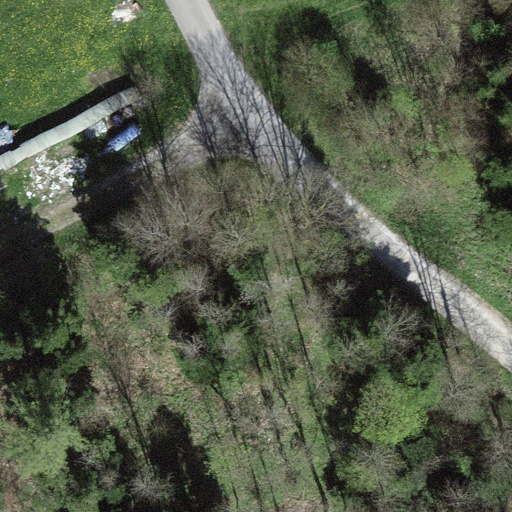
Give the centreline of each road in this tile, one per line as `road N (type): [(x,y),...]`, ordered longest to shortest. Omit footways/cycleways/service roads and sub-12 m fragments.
road 1 (track): [(249,110),(396,258),(511,354)]
road 2 (track): [(249,110),(45,232)]
road 3 (unclassified): [(183,0),(249,110)]
